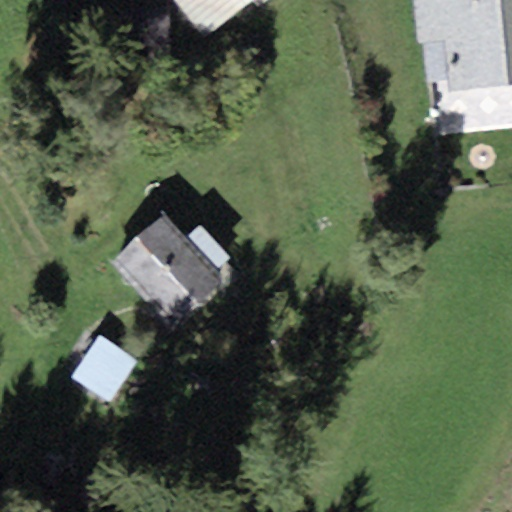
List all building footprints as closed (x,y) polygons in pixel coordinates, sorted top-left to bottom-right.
[(173,0),(202,38),(251,0),(173,0)] [(511,0),(417,0),(421,44),(447,41),(451,91),(511,85),(511,0)] [(167,213),(112,263),(173,331),(229,281),(220,271),(190,239),(167,213)] [(190,239),(220,271),(233,259),(203,227),(190,239)] [(115,404),(141,364),(98,337),(72,376),(115,404)]
